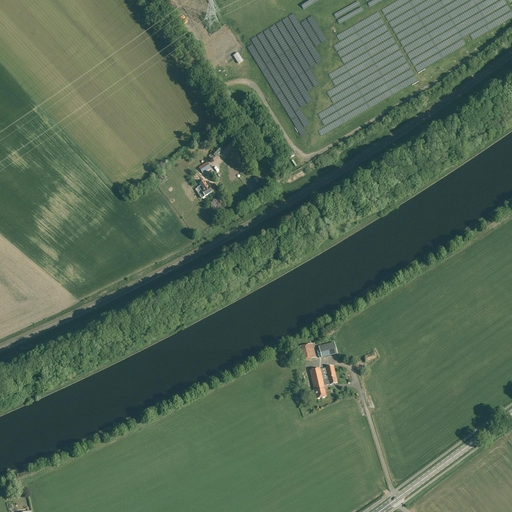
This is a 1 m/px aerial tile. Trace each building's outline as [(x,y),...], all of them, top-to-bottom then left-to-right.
[(202,48),(206,60),(211,58),(207,46),(202,48)] [(196,147),(200,150),(206,145),(202,141),(196,147)] [(216,157),(216,158),(224,149),(219,145),(212,154),(216,157)] [(199,168),(202,174),(211,168),(207,163),(199,168)] [(201,199),(212,193),(209,188),(209,189),(204,181),(200,184),(201,186),(195,190),(201,199)] [(125,192),(129,197),(135,192),(131,187),(125,192)] [(321,359),(337,354),(334,343),(318,347),(321,359)] [(297,348),(300,362),(316,358),(313,344),(297,348)] [(364,357),(366,362),(376,358),(374,353),(364,357)] [(314,389),(316,400),(326,397),(324,387),(338,384),(334,366),(325,368),(328,380),(323,381),(320,369),(309,371),(313,389),(314,389)]
